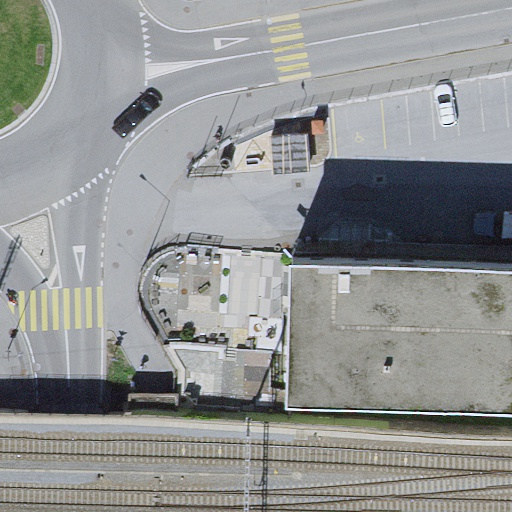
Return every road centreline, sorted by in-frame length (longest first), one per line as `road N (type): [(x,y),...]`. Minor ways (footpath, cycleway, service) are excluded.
road 1 (residential): [(101,74),(511,5)]
road 2 (tertiary): [(7,184),(59,305),(70,511)]
road 3 (tertiary): [(7,184),(69,142),(101,74)]
